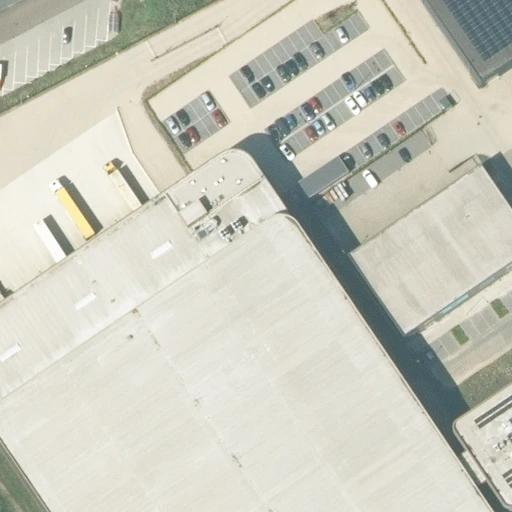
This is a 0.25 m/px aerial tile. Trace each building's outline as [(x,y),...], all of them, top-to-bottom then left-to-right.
[(0,0),(0,11),(21,0),(0,0)] [(485,511),(478,500),(457,470),(296,234),(295,233),(294,232),(293,232),(292,233),(254,177),(251,173),(248,172),(245,170),(239,168),(236,167),(232,168),(230,168),(226,169),(222,171),(0,322),(0,455),(38,511),(485,511)] [(404,346),(511,272),(511,216),(481,172),(348,263),(404,346)] [(511,356),(484,375),(500,398),(511,389),(511,356)] [(481,385),(450,400),(460,421),(491,406),(481,385)] [(457,470),(478,500),(490,492),(503,511),(511,511),(511,398),(458,435),(457,436),(456,439),(456,441),(457,443),(458,445),(469,462),(457,470)]
